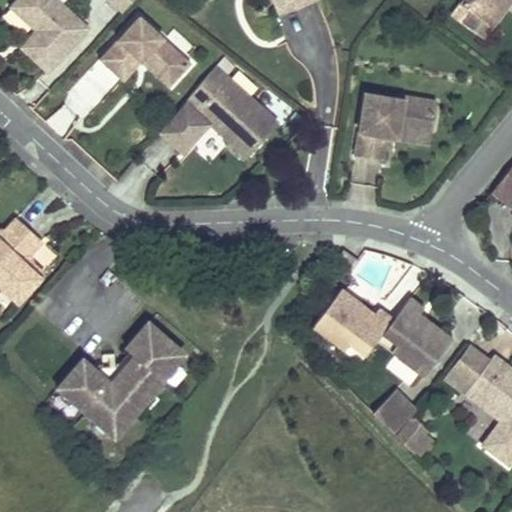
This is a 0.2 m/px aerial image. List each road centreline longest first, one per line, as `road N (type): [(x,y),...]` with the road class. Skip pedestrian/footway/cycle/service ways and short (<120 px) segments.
road 1 (residential): [(423,241),(350,222),(127,219),(0,104)]
road 2 (residential): [(423,241),(511,123)]
